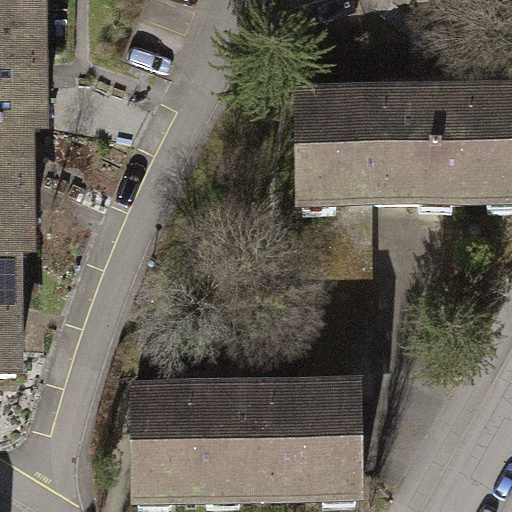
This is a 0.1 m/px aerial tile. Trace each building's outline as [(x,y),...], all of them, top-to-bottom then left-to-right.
[(0,4),(0,67),(41,67),(40,5),(0,4)] [(41,129),(41,67),(0,67),(0,128),(24,129),(41,129)] [(511,102),(300,103),(300,205),(366,205),(511,204),(511,102)] [(0,192),(24,192),(24,129),(0,128),(0,192)] [(24,253),(24,192),(0,192),(0,253),(12,253),(24,253)] [(300,205),(300,238),(366,238),(366,205),(300,205)] [(300,238),(300,272),(366,272),(366,238),(300,238)] [(0,314),(13,314),(12,253),(0,253),(0,314)] [(366,301),(366,272),(300,272),(300,302),(366,301)] [(300,302),(301,331),(367,331),(366,301),(300,302)] [(0,375),(13,376),(13,314),(0,314),(0,375)] [(301,331),(301,364),(367,364),(367,331),(301,331)] [(367,398),(367,364),(301,364),(301,398),(358,398),(367,398)] [(301,398),(133,399),(133,500),(359,498),(358,398),(301,398)]
